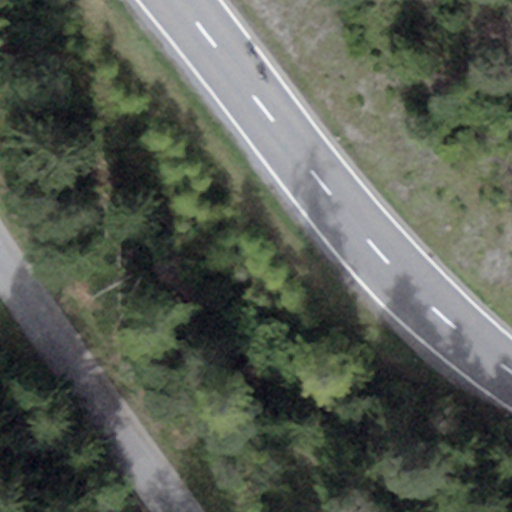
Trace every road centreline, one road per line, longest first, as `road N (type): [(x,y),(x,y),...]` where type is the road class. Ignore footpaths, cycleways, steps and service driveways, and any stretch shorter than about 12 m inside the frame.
road 1 (secondary): [(176,0),(327,193),(411,286),(511,373)]
road 2 (unclassified): [(0,255),(179,511)]
